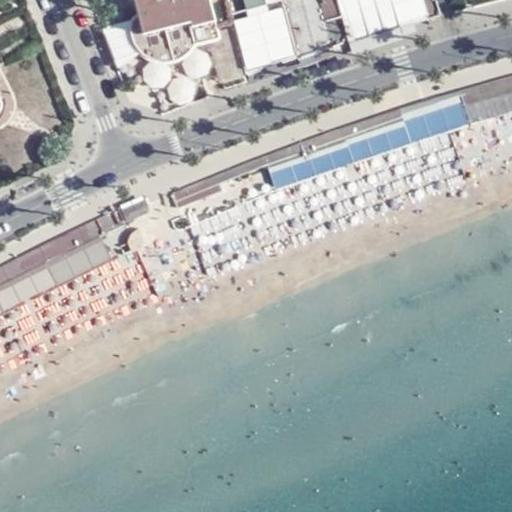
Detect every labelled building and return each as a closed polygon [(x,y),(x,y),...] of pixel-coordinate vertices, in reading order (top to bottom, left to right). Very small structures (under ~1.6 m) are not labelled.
[(221,43),(216,32),(208,0),(133,0),(138,18),(131,25),(130,36),(133,46),(141,56),(157,66),(170,66),(181,62),(190,55),(195,48),(221,43)] [(208,0),(216,32),(227,25),(220,0),(208,0)] [(220,0),(227,25),(230,23),(237,51),(240,52),(247,76),(340,41),(349,34),(359,31),(352,8),(349,0),(220,0)] [(349,0),(352,8),(359,31),(349,34),(351,40),(403,25),(395,0),(349,0)] [(420,0),(408,0),(414,21),(426,17),(420,0)] [(138,18),(99,26),(114,66),(141,56),(133,46),(130,36),(131,25),(138,18)] [(511,76),(482,84),(485,96),(511,88),(511,76)] [(221,174),(172,195),(177,208),(222,191),(220,185),(267,168),(269,172),(427,112),(424,101),(384,112),(340,128),(301,141),(302,143),(271,154),(221,174)] [(124,227),(118,217),(115,212),(95,220),(63,236),(33,251),(3,266),(0,267),(0,286),(24,275),(107,235),(111,233),(124,227)] [(124,227),(111,233),(115,242),(128,236),(124,227)]
